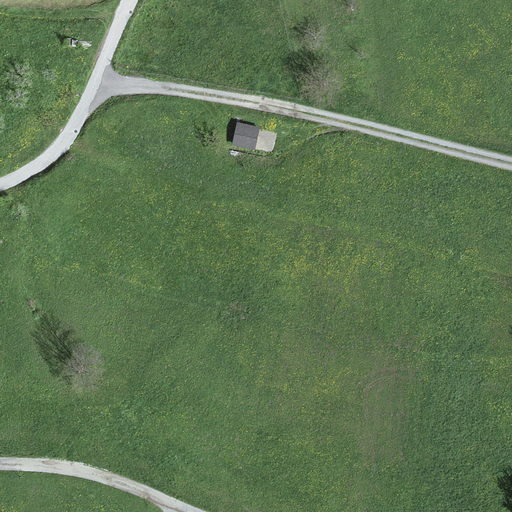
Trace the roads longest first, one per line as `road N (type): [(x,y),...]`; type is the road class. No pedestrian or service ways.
road 1 (track): [(511,168),(166,89),(93,93)]
road 2 (unclassified): [(0,184),(56,150),(93,93),(132,0)]
road 3 (track): [(0,470),(53,470),(186,511)]
road 4 (track): [(0,10),(124,13)]
